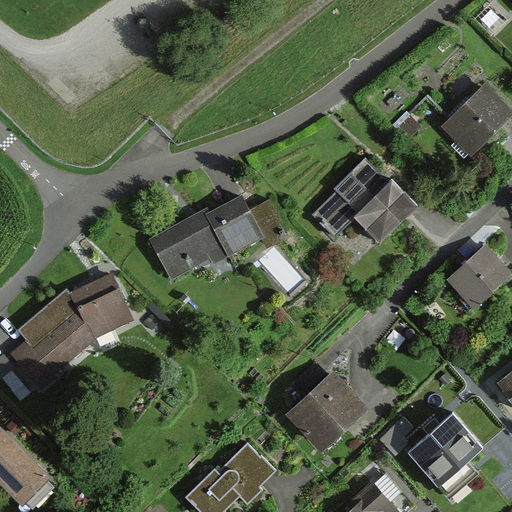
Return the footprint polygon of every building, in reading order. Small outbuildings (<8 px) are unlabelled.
[(511,120),(511,101),(492,81),(449,122),(479,152),(507,125),(511,120)] [(341,191),(318,213),(338,233),(356,216),(384,245),(426,204),(397,173),(392,178),(372,157),(339,188),(341,191)] [(198,213),(153,237),(174,276),(215,254),(218,261),(271,233),(248,191),(214,209),(212,205),(198,213)] [(511,267),(491,244),(453,277),(480,307),(511,278),(511,267)] [(77,290),(82,302),(21,355),(46,383),(101,335),(138,316),(116,271),(96,281),(77,290)] [(511,369),(497,381),(511,401),(511,369)] [(339,370),(293,413),(327,449),(373,407),(339,370)] [(410,452),(442,488),(490,445),(459,409),(410,452)] [(0,473),(30,504),(58,476),(0,417),(0,473)] [(220,466),(190,495),(206,511),(225,511),(243,494),(251,502),(266,487),(263,484),(280,468),(266,454),(265,455),(252,442),(224,470),(220,466)] [(348,511),(401,511),(402,511),(373,478),(343,503),(350,511),(348,511)]
